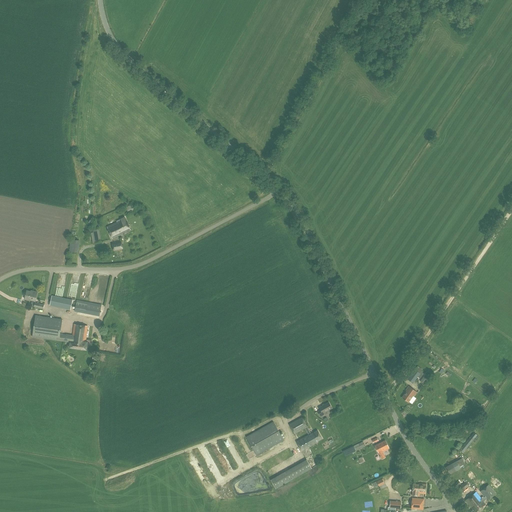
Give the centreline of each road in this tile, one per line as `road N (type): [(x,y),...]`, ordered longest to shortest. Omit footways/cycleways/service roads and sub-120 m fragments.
road 1 (tertiary): [(458,511),(417,459),(280,191)]
road 2 (unclassified): [(0,279),(27,269),(147,262),(280,191)]
road 3 (tertiary): [(280,191),(120,49),(100,0)]
road 4 (track): [(385,392),(511,209)]
road 5 (unknown): [(215,486),(285,445),(294,413),(373,369)]
road 6 (track): [(260,174),(344,27)]
